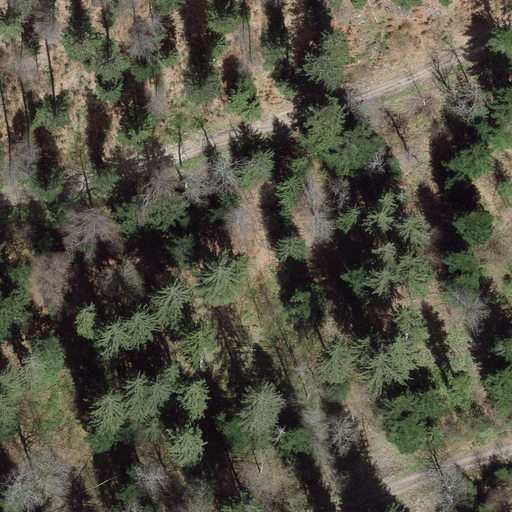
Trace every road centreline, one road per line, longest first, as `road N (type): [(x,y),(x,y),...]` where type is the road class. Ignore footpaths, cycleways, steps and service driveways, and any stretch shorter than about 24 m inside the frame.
road 1 (track): [(511,51),(483,66),(0,161)]
road 2 (track): [(342,511),(511,453)]
